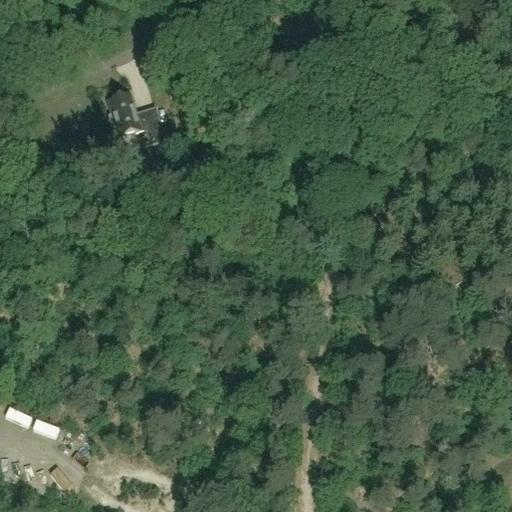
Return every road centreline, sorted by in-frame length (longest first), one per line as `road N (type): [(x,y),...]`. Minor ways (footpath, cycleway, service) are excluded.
road 1 (track): [(307,511),(308,441),(368,42),(379,16)]
road 2 (unclassified): [(0,104),(113,61),(183,20)]
road 3 (track): [(379,16),(300,28),(183,20)]
